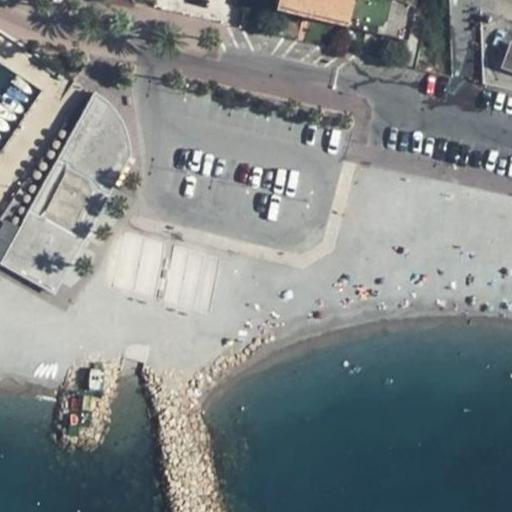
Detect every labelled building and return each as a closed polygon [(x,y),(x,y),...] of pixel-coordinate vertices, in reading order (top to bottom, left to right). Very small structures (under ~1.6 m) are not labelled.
[(406,40),(414,0),(277,0),(275,9),(406,40)] [(511,46),(507,45),(500,65),(502,69),(505,71),(511,73),(511,46)] [(0,254),(3,248),(92,88),(83,84),(22,177),(28,181),(0,222),(0,254)] [(92,88),(3,248),(58,279),(82,235),(128,153),(127,139),(125,130),(119,117),(114,109),(108,101),(100,94),(92,88)] [(3,248),(0,254),(0,261),(51,291),(58,279),(3,248)]
